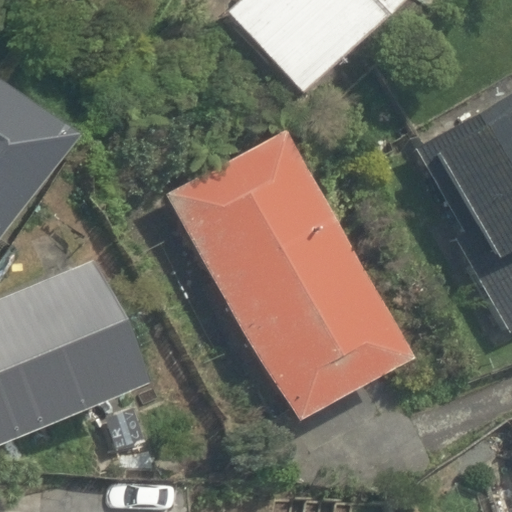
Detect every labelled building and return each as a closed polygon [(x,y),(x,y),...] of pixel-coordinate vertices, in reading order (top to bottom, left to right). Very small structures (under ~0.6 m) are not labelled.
[(262,0),(233,31),(317,109),(418,0),(262,0)] [(0,269),(53,191),(68,202),(100,154),(0,86),(0,269)] [(511,320),(511,107),(422,158),(511,320)] [(424,367),(299,141),(174,210),(299,437),(424,367)] [(0,314),(0,456),(172,402),(112,279),(0,314)]
